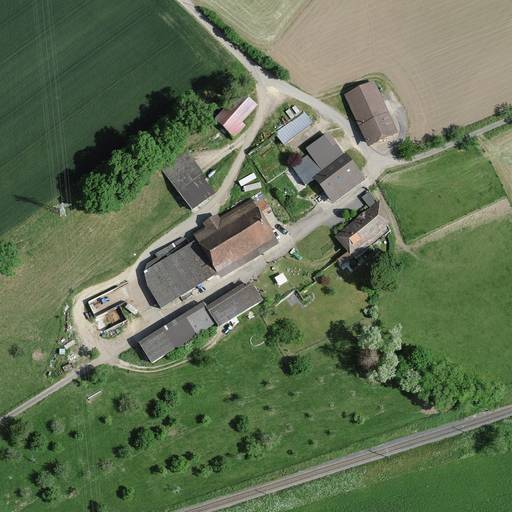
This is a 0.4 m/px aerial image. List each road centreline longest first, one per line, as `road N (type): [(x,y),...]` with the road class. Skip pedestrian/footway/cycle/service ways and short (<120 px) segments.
road 1 (track): [(245,60),(263,94),(256,125),(214,208),(146,249),(130,278),(147,324),(0,418)]
road 2 (track): [(245,60),(324,103),(392,161),(511,116)]
road 3 (unknown): [(147,324),(314,236),(371,184),(382,158)]
